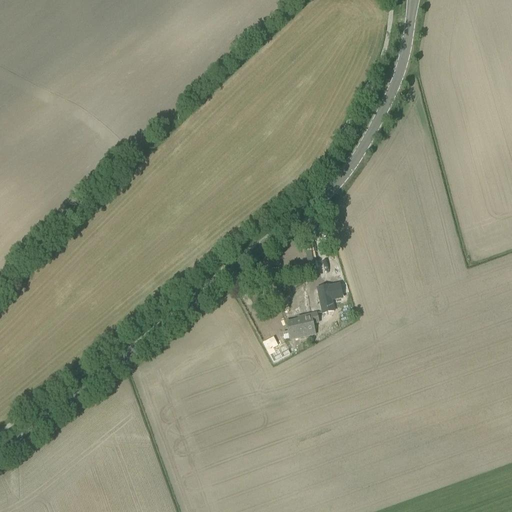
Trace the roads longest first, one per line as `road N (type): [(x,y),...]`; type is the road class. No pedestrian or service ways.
road 1 (tertiary): [(0,458),(321,200),(387,104),(405,55),(412,0)]
road 2 (unknown): [(231,272),(259,301),(332,274)]
